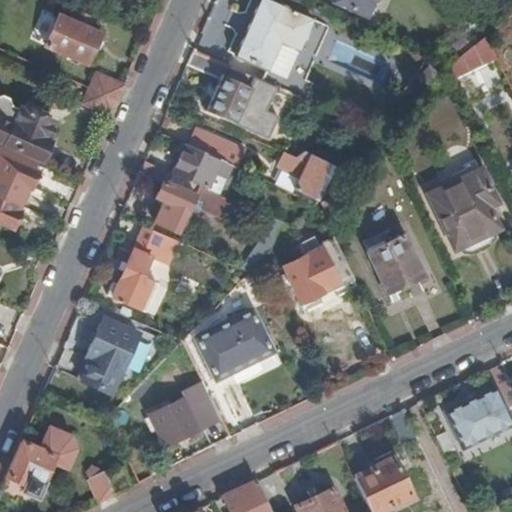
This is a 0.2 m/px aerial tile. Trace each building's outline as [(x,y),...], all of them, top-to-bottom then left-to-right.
[(279,46),(298,54),(312,23),(261,0),(260,0),(235,59),(267,74),(279,46)] [(377,0),(335,0),(333,4),(368,20),(377,0)] [(84,64),(97,35),(57,18),(45,47),(84,64)] [(472,51),(448,71),(453,82),(495,61),(485,40),(472,51)] [(285,82),(298,54),(279,46),(267,74),(285,82)] [(192,54),(186,68),(219,83),(206,115),(268,143),(278,121),(266,116),(276,92),(192,54)] [(415,86),(423,95),(440,78),(431,69),(415,86)] [(115,102),(121,87),(95,75),(88,91),(115,102)] [(113,107),(115,102),(88,91),(82,105),(109,117),(113,107)] [(4,146),(39,163),(47,144),(45,142),(52,126),(19,111),(19,112),(11,109),(10,100),(1,96),(0,96),(0,145),(0,146),(4,146)] [(231,170),(234,171),(242,155),(194,134),(187,150),(231,170)] [(184,149),(172,178),(198,190),(218,199),(231,170),(187,150),(184,149)] [(0,175),(27,187),(28,188),(29,186),(33,186),(36,178),(34,176),(34,173),(29,171),(32,165),(0,151),(0,175)] [(292,192),(318,204),(343,178),(304,155),(294,163),(281,158),(276,170),(280,172),(298,181),(292,192)] [(274,184),(292,192),(298,181),(280,172),(274,184)] [(480,173),(427,199),(454,254),(499,232),(489,211),(497,206),(480,173)] [(0,199),(18,207),(27,187),(0,175),(0,199)] [(198,190),(172,178),(168,186),(163,185),(156,202),(164,206),(156,225),(178,235),(188,213),(198,190)] [(198,190),(188,213),(198,218),(201,213),(225,223),(233,205),(218,199),(198,190)] [(16,212),(18,207),(0,199),(0,224),(10,229),(11,227),(15,228),(19,219),(16,216),(17,213),(16,212)] [(238,273),(248,277),(292,231),(274,223),(238,273)] [(176,245),(143,231),(117,289),(111,287),(106,298),(144,315),(156,289),(140,282),(149,261),(166,269),(176,245)] [(397,281),(401,289),(404,287),(405,289),(418,282),(418,280),(420,279),(402,240),(369,256),(384,288),(397,281)] [(319,296),(350,280),(334,246),(328,244),(321,248),(320,252),(283,271),(301,306),(319,297),(319,296)] [(387,295),(401,289),(397,281),(384,288),(387,295)] [(95,319),(82,313),(66,350),(79,356),(95,319)] [(251,314),(193,342),(215,386),(272,357),(251,314)] [(103,320),(86,359),(91,361),(81,383),(111,397),(126,404),(182,346),(160,336),(158,342),(139,333),(138,337),(103,320)] [(86,359),(76,380),(81,383),(91,361),(86,359)] [(219,423),(203,389),(183,397),(185,403),(150,421),(164,450),(219,423)] [(511,423),(497,392),(446,416),(463,451),(511,428),(511,423)] [(416,441),(404,414),(390,421),(403,447),(416,441)] [(41,448),(71,461),(74,454),(68,441),(48,432),(41,448)] [(21,445),(5,480),(24,489),(22,494),(35,500),(50,466),(66,473),(71,461),(41,448),(39,453),(21,445)] [(394,462),(354,481),(369,511),(386,511),(392,509),(393,511),(396,511),(405,508),(403,504),(412,499),(394,462)] [(84,477),(98,505),(113,498),(104,480),(102,475),(90,470),(84,477)] [(104,480),(113,498),(131,489),(122,471),(104,480)] [(235,495),(224,501),(229,511),(269,511),(256,485),(235,495)] [(341,511),(332,492),(296,509),(296,511),(341,511)]
